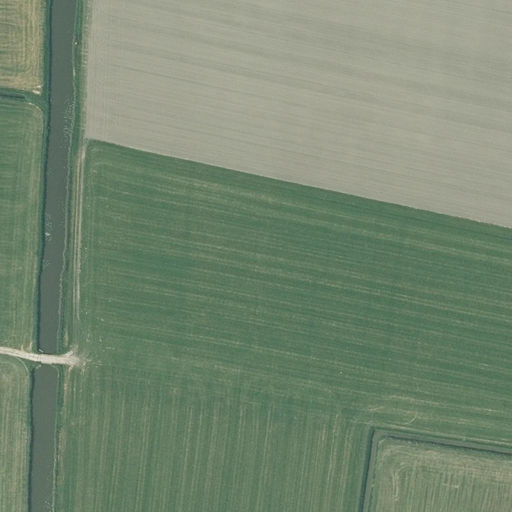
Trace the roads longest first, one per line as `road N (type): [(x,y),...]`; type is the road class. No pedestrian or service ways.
road 1 (track): [(94,0),(88,348),(73,359),(36,357)]
road 2 (track): [(61,511),(73,359)]
